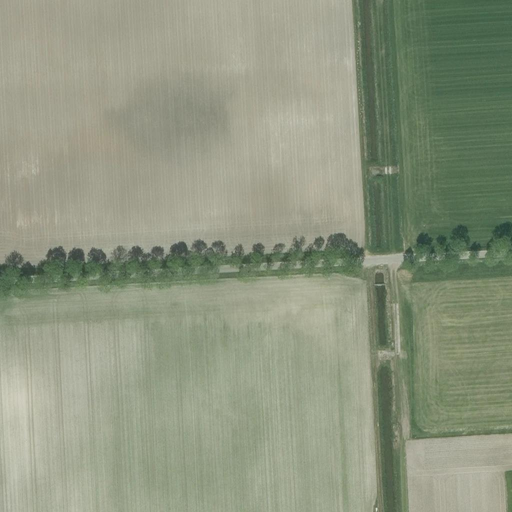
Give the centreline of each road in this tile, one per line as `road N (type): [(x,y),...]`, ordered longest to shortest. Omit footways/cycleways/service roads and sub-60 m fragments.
road 1 (tertiary): [(0,283),(511,253)]
road 2 (track): [(368,262),(382,511)]
